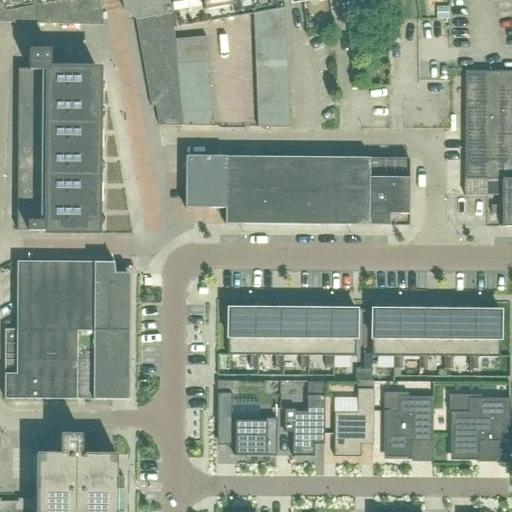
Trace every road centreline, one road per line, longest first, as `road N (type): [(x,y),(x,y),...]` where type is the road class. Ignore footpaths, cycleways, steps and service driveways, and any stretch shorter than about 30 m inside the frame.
road 1 (residential): [(136,140),(432,139),(434,257)]
road 2 (residential): [(172,486),(504,487)]
road 3 (residential): [(184,269),(209,255),(434,257)]
road 4 (residential): [(136,140),(117,40),(3,40)]
road 5 (residential): [(173,420),(0,424)]
road 6 (residential): [(169,243),(132,251),(0,251)]
road 7 (residential): [(173,420),(170,293),(184,269)]
road 8 (residential): [(3,40),(0,160)]
